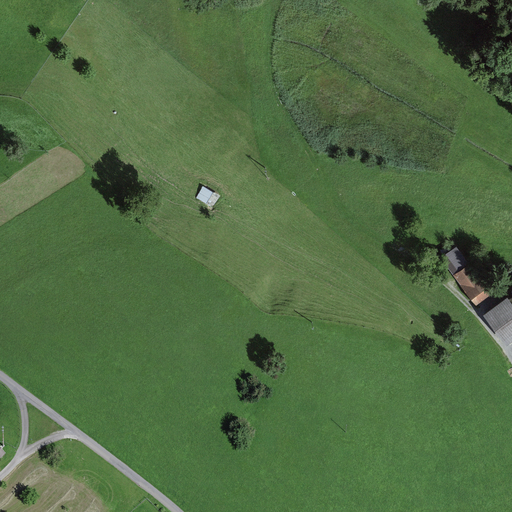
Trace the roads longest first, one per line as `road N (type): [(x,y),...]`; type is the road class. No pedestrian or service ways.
road 1 (track): [(275,0),(272,87),(338,204),(443,281),(511,358)]
road 2 (unclassified): [(177,511),(0,375)]
